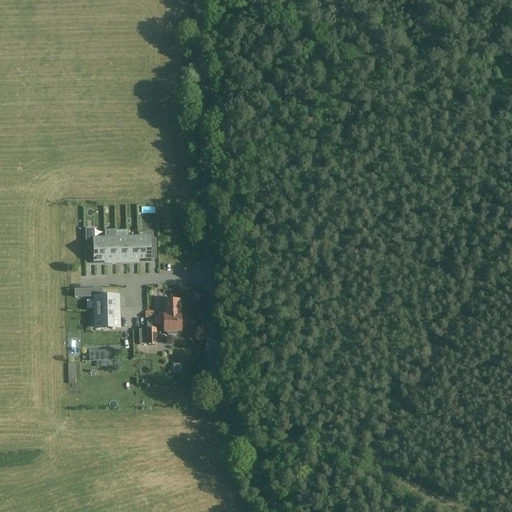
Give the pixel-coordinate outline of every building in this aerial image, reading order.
[(149,237),(138,238),(139,262),(150,261),(149,237)] [(105,263),(116,262),(116,238),(104,239),(105,263)] [(127,262),(127,238),(116,238),(116,262),(127,262)] [(127,262),(139,262),(138,238),(127,238),(127,262)] [(94,263),(105,263),(104,239),(93,239),(93,249),(94,263)] [(125,268),(83,269),(83,278),(126,277),(125,268)] [(94,298),(94,310),(118,309),(118,296),(102,296),(102,289),(74,290),(74,299),(94,298)] [(153,322),(154,324),(163,324),(163,332),(166,332),(166,334),(167,335),(176,335),(178,334),(178,332),(180,332),(179,315),(179,312),(181,310),(181,305),(179,304),(178,301),(164,301),(165,315),(163,315),(163,316),(153,316),(153,322)] [(109,328),(119,328),(118,309),(94,310),(95,324),(95,329),(109,328)] [(147,324),(147,330),(138,330),(138,345),(155,344),(154,330),(154,324),(153,322),(149,322),(147,324)] [(114,361),(113,351),(95,352),(96,361),(114,361)] [(157,367),(156,357),(143,358),(143,368),(157,367)]
